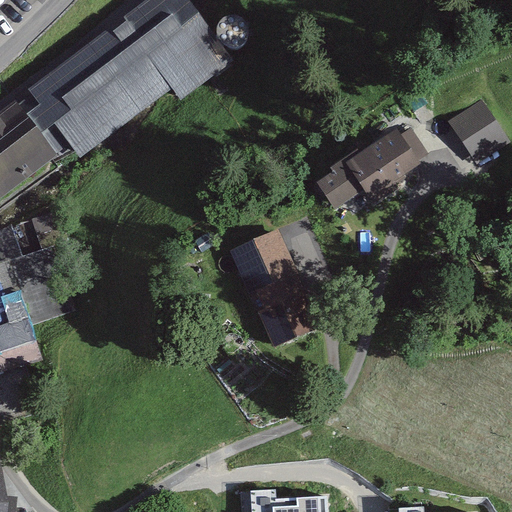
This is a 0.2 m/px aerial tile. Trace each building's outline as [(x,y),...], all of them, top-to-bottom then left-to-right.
[(230,66),(181,2),(0,138),(0,200),(50,163),(70,166),(161,98),(177,106),(230,66)] [(259,31),(258,24),(254,18),(248,13),(241,10),(234,10),(227,12),(221,16),(217,21),(214,28),(214,36),(216,43),(221,50),(228,54),(236,55),(243,54),(250,51),(256,45),(259,38),(259,31)] [(511,143),(511,140),(481,100),(450,123),(482,166),(511,143)] [(411,169),(386,128),(296,182),(317,217),(345,201),(356,218),(397,194),(389,182),(411,169)] [(23,257),(13,227),(0,233),(0,324),(29,315),(33,326),(63,316),(93,304),(70,241),(23,257)] [(258,241),(212,262),(255,358),(301,337),(258,241)] [(29,315),(0,324),(0,428),(61,407),(33,326),(29,315)] [(276,490),(251,492),(251,511),(328,511),(328,497),(276,500),(276,490)] [(0,511),(10,511),(10,506),(0,502),(0,511)]
